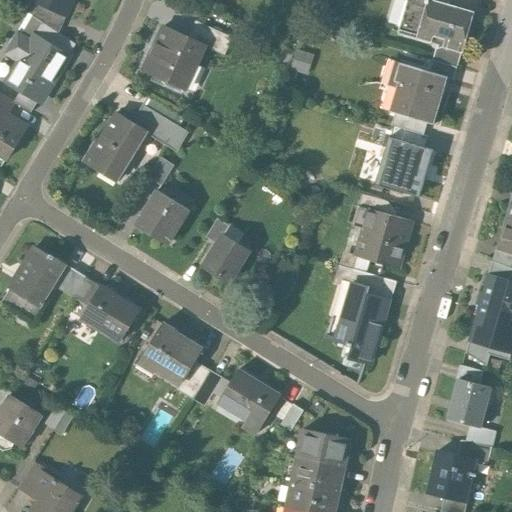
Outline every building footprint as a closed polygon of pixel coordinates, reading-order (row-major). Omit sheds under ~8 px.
[(38,0),(69,14),(75,0),(38,0)] [(476,7),(450,0),(408,0),(400,27),(465,45),(476,7)] [(186,88),(209,41),(164,19),(141,67),(186,88)] [(0,79),(44,104),(74,50),(28,25),(0,77),(0,79)] [(309,72),(315,53),(300,47),(293,67),(309,72)] [(436,121),(449,69),(401,58),(389,109),(436,121)] [(0,155),(6,159),(29,122),(10,111),(16,100),(0,90),(0,155)] [(149,129),(113,107),(83,157),(119,179),(149,129)] [(438,142),(390,129),(375,182),(423,195),(438,142)] [(164,183),(174,162),(162,156),(151,177),(164,183)] [(193,203),(157,182),(134,222),(170,243),(193,203)] [(417,217),(367,204),(354,254),(404,267),(417,217)] [(511,204),(510,204),(498,248),(511,252),(511,204)] [(255,247),(223,227),(201,263),(233,283),(255,247)] [(71,260),(33,239),(5,286),(43,308),(71,260)] [(511,353),(511,348),(511,280),(488,274),(469,341),(511,353)] [(375,364),(396,290),(340,275),(320,349),(375,364)] [(140,305),(101,280),(78,318),(117,342),(140,305)] [(205,344),(163,317),(137,358),(178,385),(205,344)] [(281,391),(240,365),(212,409),(254,435),(281,391)] [(489,388),(459,380),(449,419),(479,427),(489,388)] [(45,410),(6,389),(0,400),(0,433),(24,447),(45,410)] [(290,404),(284,427),(296,430),(302,407),(290,404)] [(301,424),(296,451),(346,462),(351,435),(301,424)] [(296,451),(290,478),(340,488),(346,462),(296,451)] [(472,460),(438,452),(428,493),(462,501),(472,460)] [(69,511),(82,492),(32,462),(17,486),(35,497),(27,511),(28,511),(69,511)] [(290,478),(284,504),(320,511),(335,511),(340,488),(290,478)]
